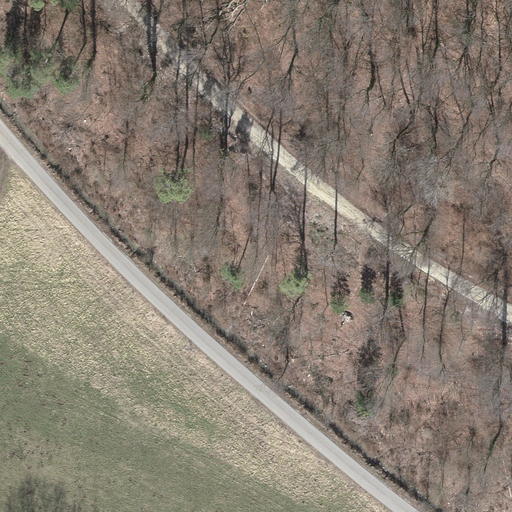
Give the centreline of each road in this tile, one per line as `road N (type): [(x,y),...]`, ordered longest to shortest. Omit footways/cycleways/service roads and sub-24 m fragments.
road 1 (track): [(0,121),(190,319),(410,511)]
road 2 (track): [(511,308),(445,269),(232,109),(125,0)]
